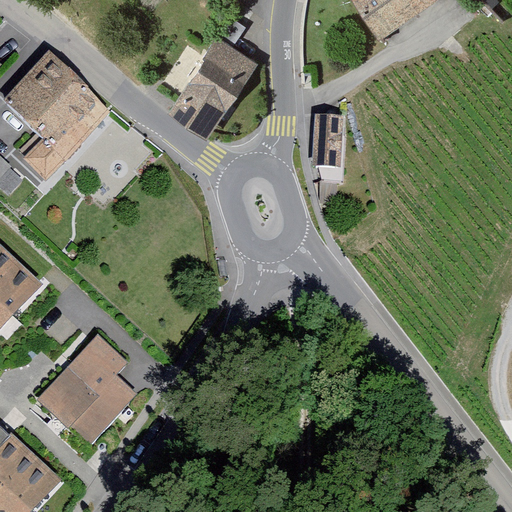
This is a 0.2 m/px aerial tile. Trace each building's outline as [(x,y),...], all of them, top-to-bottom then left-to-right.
[(357,0),(381,34),(430,0),(357,0)] [(258,63),(220,37),(173,107),(211,133),(258,63)] [(108,118),(45,63),(0,113),(0,114),(29,140),(10,162),(44,191),(108,118)] [(344,108),(314,107),(312,165),(342,166),(344,108)] [(0,189),(5,195),(21,180),(0,156),(0,189)] [(0,355),(39,313),(0,277),(0,355)] [(97,341),(36,401),(83,449),(134,400),(115,381),(126,370),(97,341)] [(0,511),(45,511),(46,511),(0,468),(0,511)]
